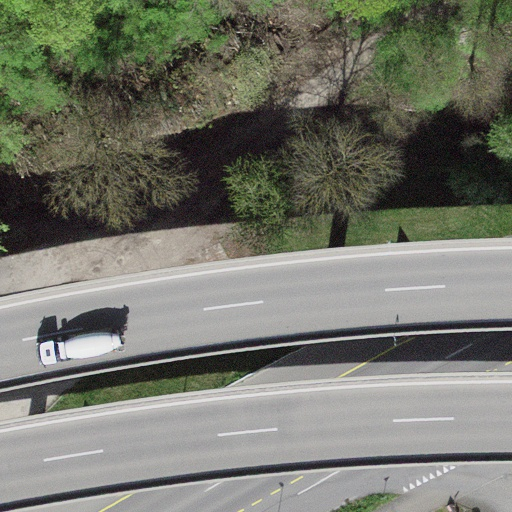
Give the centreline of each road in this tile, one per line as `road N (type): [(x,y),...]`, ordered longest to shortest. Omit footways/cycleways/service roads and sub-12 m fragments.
road 1 (track): [(443,0),(161,214),(0,370)]
road 2 (motorway): [(511,285),(234,305),(0,345)]
road 3 (motorway): [(0,468),(246,431),(511,418)]
road 4 (primary): [(511,305),(133,511)]
